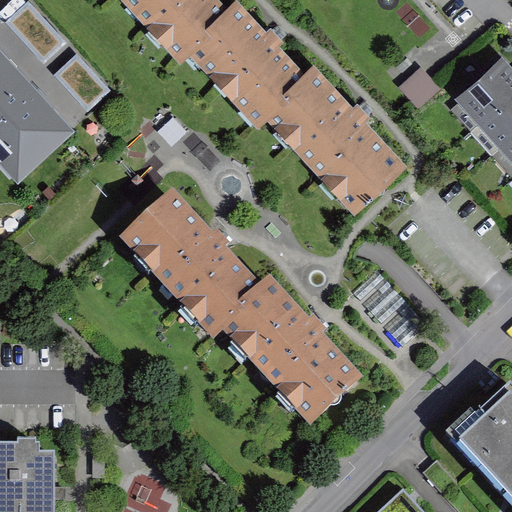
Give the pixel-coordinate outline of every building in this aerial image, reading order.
[(29,0),(13,0),(2,11),(48,61),(68,42),(29,0)] [(227,9),(218,0),(119,0),(180,66),(192,57),(212,39),(204,30),(227,9)] [(304,74),(236,1),(227,9),(204,30),(212,39),(192,57),(259,130),(267,122),(288,103),(281,95),(304,74)] [(76,135),(0,50),(0,164),(20,186),(76,135)] [(91,110),(113,89),(78,53),(56,74),(91,110)] [(478,122),(511,92),(511,65),(503,56),(457,98),(478,122)] [(288,103),(267,122),(354,217),(407,168),(314,65),(304,74),(281,95),(288,103)] [(441,90),(421,67),(398,87),(418,110),(441,90)] [(500,146),(511,135),(511,92),(478,122),(500,146)] [(511,159),(511,135),(500,146),(511,159)] [(261,294),(174,198),(119,248),(214,352),(224,343),(244,325),(237,316),(261,294)] [(244,325),(224,343),(311,436),(364,388),(270,286),(261,294),(237,316),(244,325)] [(5,316),(0,315),(0,365),(14,366),(15,340),(4,340),(5,316)] [(511,389),(452,443),(511,508),(511,389)] [(0,451),(0,511),(56,511),(57,455),(38,455),(38,444),(16,444),(16,451),(0,451)] [(422,511),(404,491),(380,511),(422,511)]
